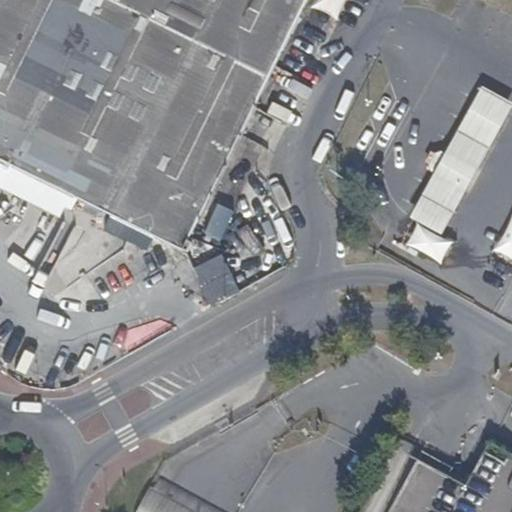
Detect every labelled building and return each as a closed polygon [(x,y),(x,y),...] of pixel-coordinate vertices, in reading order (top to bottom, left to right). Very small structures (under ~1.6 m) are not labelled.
[(0,0),(0,160),(184,252),(309,0),(0,0)] [(511,217),(496,252),(511,259),(511,217)] [(249,227),(237,234),(252,260),(264,254),(249,227)] [(407,452),(396,447),(360,511),(511,511),(511,450),(488,438),(464,483),(407,452)] [(188,511),(152,492),(141,511),(188,511)]
